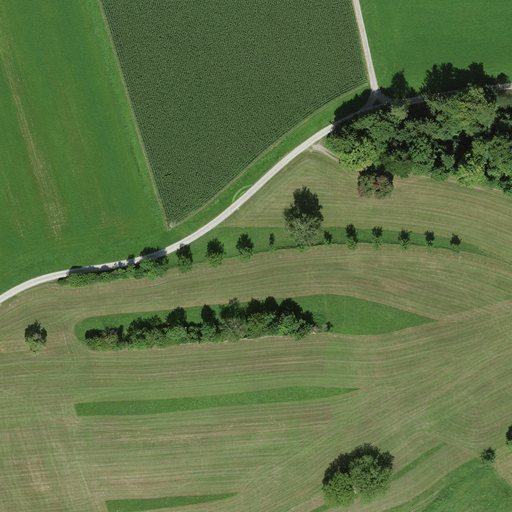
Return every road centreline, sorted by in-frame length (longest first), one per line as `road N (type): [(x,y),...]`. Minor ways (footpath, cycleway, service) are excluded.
road 1 (track): [(511,91),(378,110),(313,142),(181,246),(40,282),(0,302)]
road 2 (track): [(313,142),(357,168),(511,201)]
